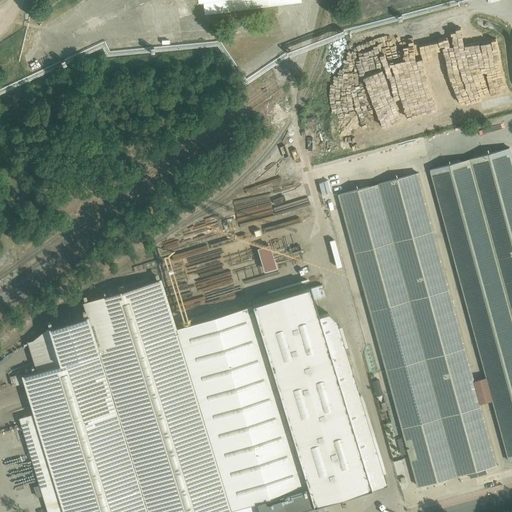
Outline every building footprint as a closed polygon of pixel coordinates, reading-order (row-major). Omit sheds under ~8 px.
[(199,0),(201,8),(270,0),(199,0)] [(511,158),(509,149),(430,170),(509,464),(511,462),(511,158)] [(418,174),(337,196),(416,489),(497,467),(418,174)] [(235,511),(179,330),(164,283),(85,308),(91,325),(55,336),(29,344),(39,376),(24,381),(35,418),(21,422),(48,511),(235,511)] [(311,289),(179,330),(235,511),(292,511),(315,505),(317,511),(328,511),(376,497),(375,495),(388,490),(337,325),(333,313),(320,317),(311,289)]
